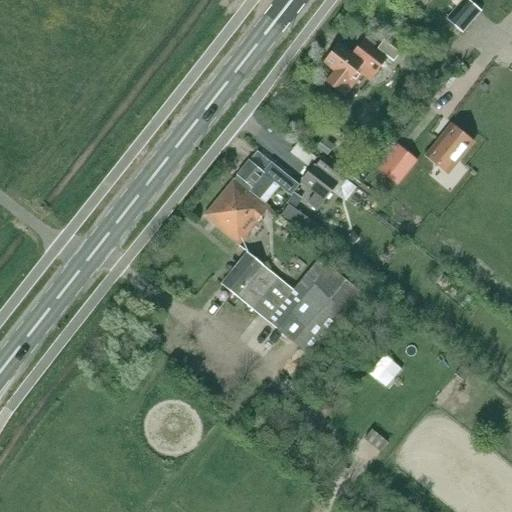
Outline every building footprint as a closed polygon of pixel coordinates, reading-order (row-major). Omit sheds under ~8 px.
[(467,0),(465,0),(447,22),(463,35),(482,13),(467,0)] [(339,46),(324,65),(333,72),(325,84),(345,99),(362,78),(370,84),(387,62),(368,47),(371,44),(366,40),(353,56),(339,46)] [(473,143),(452,126),(427,156),(448,174),(473,143)] [(324,138),(316,149),(327,157),(335,146),(324,138)] [(398,146),(378,171),(397,186),(418,161),(398,146)] [(315,167),(301,185),(316,196),(308,206),(317,213),(337,186),(341,189),(349,179),(323,159),(316,168),(315,167)] [(248,164),(234,182),(266,207),(280,189),(292,199),(300,188),(271,166),(263,176),(248,164)] [(269,210),(234,182),(205,219),(240,247),(269,210)] [(291,206),(283,217),(315,241),(323,230),(303,215),(291,206)] [(417,239),(429,249),(437,239),(425,229),(417,239)] [(247,253),(221,285),(292,344),(311,359),(364,296),(319,259),(293,291),(247,253)]
